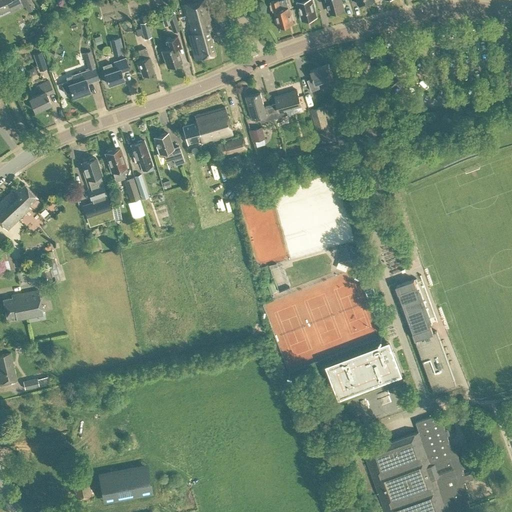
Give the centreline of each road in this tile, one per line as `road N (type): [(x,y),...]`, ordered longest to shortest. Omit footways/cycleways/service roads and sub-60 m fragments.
road 1 (tertiary): [(0,176),(50,141),(261,59)]
road 2 (tertiary): [(261,59),(435,8),(511,8)]
